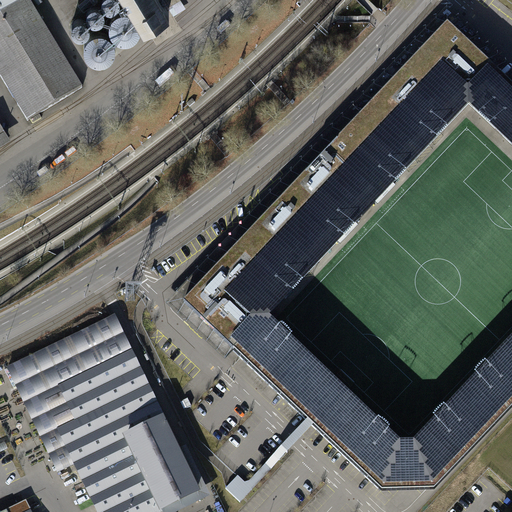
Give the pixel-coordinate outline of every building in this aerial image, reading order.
[(0,0),(0,77),(26,120),(81,87),(26,0),(0,0)] [(102,0),(102,3),(104,7),(107,10),(111,11),(116,10),(119,7),(120,2),(119,0),(102,0)] [(131,0),(144,20),(169,5),(166,0),(131,0)] [(87,15),(88,19),(92,23),(96,24),(101,22),(104,19),(105,14),(104,10),(100,7),(96,6),(91,7),(88,11),(87,15)] [(110,30),(113,36),(118,40),(124,41),(130,41),(135,38),(139,33),(141,27),(141,21),(138,16),(133,12),(127,10),(121,11),(115,13),(112,18),(110,24),(110,30)] [(73,28),(74,32),(77,35),(81,36),(86,35),(89,32),(90,27),(89,23),(85,20),(81,19),(77,20),(74,23),(73,28)] [(184,304),(379,486),(432,483),(511,397),(511,88),(447,27),(184,304)] [(85,52),(88,57),(93,61),(99,63),(105,62),(110,59),(114,55),(116,49),(115,43),(112,37),(107,34),(102,32),(96,33),(90,35),(87,40),(85,46),(85,52)] [(115,312),(9,362),(62,473),(74,467),(95,511),(156,511),(201,491),(115,312)]
